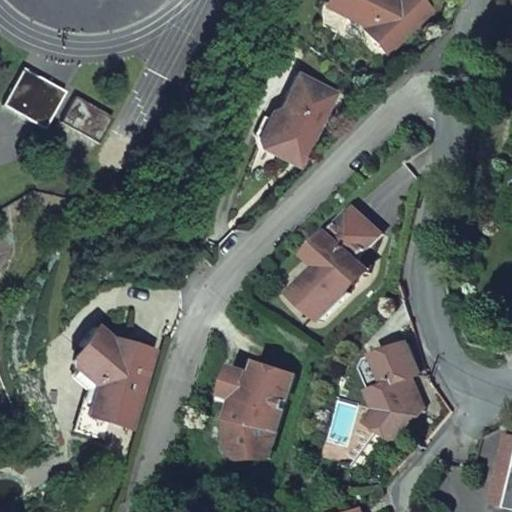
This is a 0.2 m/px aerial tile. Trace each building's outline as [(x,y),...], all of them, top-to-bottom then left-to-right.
[(393,0),(393,1),(391,0),(331,0),(327,10),(347,20),(348,18),(360,23),(364,28),(362,31),(386,55),(430,11),(418,0),(393,0)] [(44,131),(64,94),(22,71),(1,108),(44,131)] [(318,128),(333,95),(294,77),(278,111),(269,115),(260,137),(278,145),(276,150),(296,160),(312,126),(318,128)] [(98,146),(112,120),(73,99),(59,125),(98,146)] [(255,147),(300,167),(318,128),(312,126),(296,160),(276,150),(278,145),(260,137),(255,147)] [(346,291),(367,269),(358,260),(382,235),(357,210),(331,236),(335,239),(314,261),(321,269),(294,296),(322,323),(349,294),(346,291)] [(331,236),(310,257),(314,261),(335,239),(331,236)] [(349,294),(371,273),(367,269),(346,291),(349,294)] [(127,430),(150,352),(112,341),(93,326),(77,347),(81,349),(71,362),(72,370),(92,387),(86,408),(108,414),(105,423),(127,430)] [(366,370),(381,412),(372,424),(402,445),(427,410),(425,409),(416,403),(409,382),(414,380),(424,376),(413,346),(370,362),(366,370)] [(278,431),(296,376),(259,363),(254,376),(239,371),(230,399),(238,401),(232,421),(228,421),(230,462),(255,460),(254,448),(273,446),(274,441),(273,431),(278,431)] [(232,369),(223,396),(230,399),(239,371),(232,369)] [(427,410),(414,380),(409,382),(416,403),(425,409),(427,410)] [(511,508),(511,435),(505,434),(490,504),(511,508)] [(255,460),(268,459),(273,446),(254,448),(255,460)]
